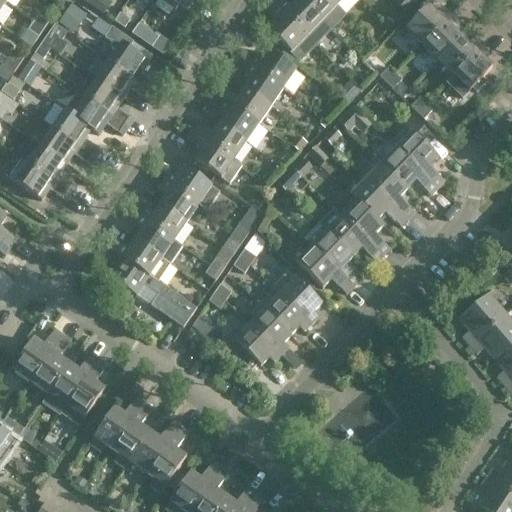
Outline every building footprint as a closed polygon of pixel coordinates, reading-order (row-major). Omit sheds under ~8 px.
[(96,11),(103,0),(91,0),(88,6),(96,11)] [(104,0),(103,0),(96,11),(104,16),(112,5),(104,0)] [(156,0),(174,12),(179,5),(187,11),(194,0),(156,0)] [(330,31),(298,0),(290,9),(280,0),(270,0),(269,2),(315,47),(330,31)] [(345,16),(337,7),(329,0),(298,0),(330,31),(345,16)] [(417,0),(399,0),(395,5),(405,14),(417,0)] [(315,47),(269,2),(262,8),(277,23),(268,32),(290,54),(289,55),(299,64),(315,47)] [(71,7),(59,23),(72,32),(83,15),(71,7)] [(413,24),(406,31),(422,47),(451,17),(444,10),(437,17),(428,8),(419,17),(414,12),(407,19),(413,24)] [(129,22),(119,15),(114,23),(123,30),(129,22)] [(387,15),(383,20),(390,28),(398,19),(394,15),(387,15)] [(34,25),(45,32),(50,24),(40,17),(34,25)] [(438,62),(460,39),(451,30),(457,24),(451,17),(422,47),(438,62)] [(45,32),(34,25),(29,32),(40,39),(45,32)] [(131,35),(151,48),(158,39),(138,25),(131,35)] [(43,45),(52,50),(58,41),(61,43),(67,36),(55,28),(43,45)] [(110,28),(103,38),(112,44),(109,48),(115,52),(107,63),(151,93),(157,86),(140,74),(147,63),(152,56),(132,43),(110,28)] [(453,77),(482,47),(475,40),(468,47),(460,39),(438,62),(453,77)] [(31,62),(38,67),(42,70),(46,73),(48,69),(42,65),(52,50),(43,45),(31,62)] [(61,53),(70,67),(79,61),(70,47),(61,53)] [(482,47),(453,77),(469,93),(492,69),(482,60),(488,54),(482,47)] [(10,60),(21,68),(26,60),(15,53),(10,60)] [(238,62),(282,92),(295,72),(269,54),(261,65),(244,53),(238,62)] [(21,68),(10,60),(5,68),(16,75),(21,68)] [(23,74),(21,77),(32,85),(42,70),(38,67),(31,62),(23,74)] [(270,109),(282,92),(238,62),(234,69),(251,80),(244,90),(270,109)] [(96,81),(122,99),(129,90),(146,101),(151,93),(107,63),(96,81)] [(379,78),(385,85),(394,75),(388,69),(379,78)] [(401,82),(394,75),(385,85),(392,91),(401,82)] [(359,80),(354,85),(360,91),(365,86),(359,80)] [(83,99),(127,129),(132,121),(115,110),(122,99),(96,81),(83,99)] [(490,84),(477,97),(484,103),(496,90),(490,84)] [(19,95),(8,88),(6,90),(5,89),(0,95),(0,96),(12,105),(19,95)] [(244,90),(237,100),(220,89),(214,97),(257,127),(270,109),(244,90)] [(63,111),(90,130),(90,131),(97,136),(105,125),(122,137),(127,129),(83,99),(76,93),(63,111)] [(257,127),(214,97),(209,104),(226,116),(219,126),(246,144),(257,127)] [(410,108),(416,115),(425,105),(419,99),(410,108)] [(432,112),(425,105),(416,115),(423,121),(432,112)] [(83,140),(90,131),(90,130),(63,111),(51,129),(95,159),(100,151),(83,140)] [(344,117),(339,123),(344,129),(350,123),(344,117)] [(320,122),(319,128),(322,131),(328,125),(322,120),(320,122)] [(433,139),(413,120),(405,129),(411,134),(396,150),(437,191),(444,183),(429,168),(437,160),(425,148),(433,139)] [(219,126),(212,136),(195,124),(190,132),(233,162),(246,144),(219,126)] [(66,165),(73,155),(89,167),(95,159),(51,129),(39,147),(66,165)] [(190,132),(185,140),(201,151),(194,162),(230,187),(243,169),(233,162),(190,132)] [(333,134),(324,142),(331,149),(340,140),(333,134)] [(27,165),(26,165),(70,195),(76,187),(59,175),(66,165),(39,147),(27,165)] [(396,150),(381,166),(407,191),(415,183),(430,197),(437,191),(396,150)] [(316,151),(309,158),(320,169),(327,162),(316,151)] [(363,169),(371,176),(365,182),(406,222),(414,214),(399,200),(407,191),(381,166),(373,158),(363,169)] [(27,165),(20,160),(7,179),(41,202),(48,191),(65,203),(70,195),(26,165),(27,165)] [(169,175),(163,183),(197,207),(198,206),(206,212),(219,193),(210,188),(184,169),(176,180),(169,175)] [(285,194),(301,178),(293,171),(278,186),(285,194)] [(365,182),(350,198),(356,203),(377,223),(377,222),(385,214),(400,229),(406,222),(365,182)] [(166,196),(158,207),(185,225),(197,207),(163,183),(158,191),(166,196)] [(285,195),(279,202),(292,214),(298,208),(285,195)] [(383,258),(390,251),(375,236),(383,228),(377,222),(377,223),(356,203),(342,218),(383,258)] [(139,219),(173,242),(185,225),(158,207),(152,216),(144,211),(139,219)] [(333,209),(318,225),(326,234),(352,259),(361,250),(366,256),(364,258),(370,264),(372,262),(376,265),(383,258),(342,218),(333,209)] [(0,242),(10,249),(15,240),(0,229),(0,225),(5,219),(0,215),(0,242)] [(170,266),(182,249),(173,242),(139,219),(134,226),(141,231),(134,242),(170,266)] [(234,233),(245,240),(250,233),(239,225),(234,233)] [(318,225),(303,240),(312,249),(353,289),(360,282),(344,267),(352,259),(326,234),(318,225)] [(240,248),(245,240),(234,233),(229,240),(240,248)] [(149,277),(157,284),(170,266),(134,242),(127,251),(110,240),(105,248),(148,278),(149,277)] [(0,253),(4,257),(10,249),(0,242),(0,253)] [(105,248),(99,256),(116,268),(109,278),(135,297),(150,307),(182,329),(195,310),(157,284),(149,277),(148,278),(105,248)] [(312,249),(305,256),(300,250),(290,260),(322,290),(331,282),(346,296),(353,289),(312,249)] [(243,251),(238,259),(249,267),(254,259),(243,251)] [(243,275),(249,267),(238,259),(232,267),(243,275)] [(215,260),(210,268),(220,276),(226,268),(215,260)] [(215,283),(220,276),(210,268),(204,276),(215,283)] [(511,271),(510,269),(502,276),(509,285),(511,281),(511,271)] [(273,291),(279,297),(311,327),(318,320),(313,315),(321,306),(289,274),(273,291)] [(219,287),(213,295),(224,302),(230,294),(219,287)] [(218,310),(224,302),(213,295),(208,303),(218,310)] [(279,297),(274,302),(268,296),(258,306),(290,337),(299,329),(304,334),(311,327),(279,297)] [(462,339),(469,347),(506,316),(498,307),(494,310),(484,299),(458,320),(469,333),(462,339)] [(250,328),(281,358),(288,351),(282,346),(290,337),(258,306),(249,316),(255,322),(250,328)] [(484,350),(494,361),(511,345),(511,331),(509,329),(511,326),(511,323),(506,316),(469,347),(477,356),(484,350)] [(238,328),(220,347),(223,350),(237,363),(238,361),(250,373),(257,366),(260,369),(269,360),(274,365),(281,358),(271,349),(250,328),(244,334),(238,328)] [(11,371),(29,383),(63,336),(54,330),(42,348),(32,341),(11,371)] [(63,336),(29,383),(48,396),(69,366),(58,359),(70,341),(63,336)] [(497,379),(504,387),(511,380),(511,345),(494,361),(504,373),(497,379)] [(61,414),(98,361),(90,355),(78,372),(69,366),(48,396),(43,402),(61,414)] [(79,427),(104,390),(94,383),(106,366),(98,361),(61,414),(79,427)] [(88,445),(97,452),(102,445),(111,452),(144,405),(135,399),(123,416),(113,409),(88,445)] [(129,464),(150,434),(139,427),(151,410),(144,405),(111,452),(118,456),(113,463),(124,471),(129,464)] [(150,434),(129,464),(147,476),(180,429),(171,423),(159,440),(150,434)] [(18,425),(12,433),(18,437),(24,429),(18,425)] [(180,429),(147,476),(156,482),(151,489),(160,495),(185,459),(175,452),(187,434),(180,429)] [(0,460),(3,462),(16,443),(0,432),(0,460)] [(33,441),(30,447),(36,451),(41,444),(33,441)] [(43,442),(37,452),(45,457),(52,448),(43,442)] [(511,465),(508,463),(500,476),(492,470),(486,480),(511,497),(511,465)] [(212,464),(200,481),(190,474),(164,511),(166,511),(179,511),(180,511),(189,511),(220,470),(212,464)] [(228,475),(220,470),(189,511),(216,511),(225,499),(216,493),(228,475)] [(77,477),(73,483),(82,490),(86,483),(77,477)] [(511,511),(511,497),(486,480),(480,489),(487,494),(478,508),(484,511),(511,511)] [(225,499),(216,511),(242,511),(255,494),(247,488),(235,506),(225,499)] [(255,511),(264,500),(255,494),(242,511),(255,511)] [(52,511),(55,509),(45,503),(38,511),(52,511)]
